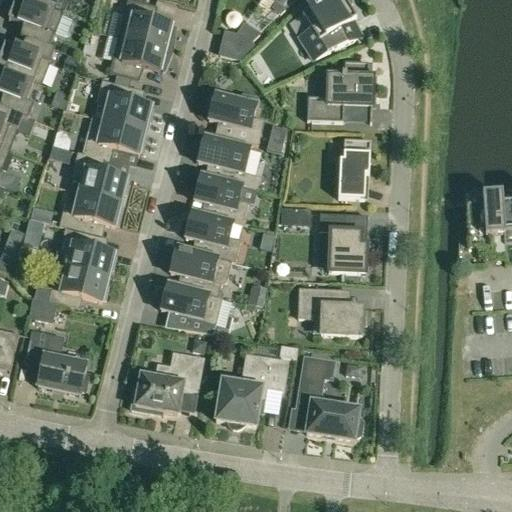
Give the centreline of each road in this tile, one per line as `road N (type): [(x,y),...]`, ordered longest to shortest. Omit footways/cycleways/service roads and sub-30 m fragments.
road 1 (unclassified): [(385,491),(404,67),(384,0)]
road 2 (unclassified): [(100,445),(205,0)]
road 3 (residential): [(385,491),(100,445)]
